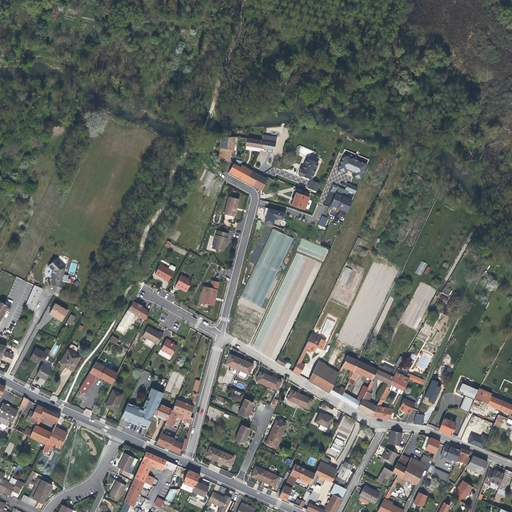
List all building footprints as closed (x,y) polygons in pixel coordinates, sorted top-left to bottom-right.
[(265,149),(268,149),(271,150),(274,150),(276,143),(270,142),(271,137),(262,135),(261,141),(260,148),(261,148),(265,149)] [(233,150),(233,147),(234,137),(222,136),(219,161),(230,162),(231,152),(231,149),(233,150)] [(247,139),(245,146),(260,148),(261,141),(247,139)] [(360,180),(367,164),(344,155),(337,170),(345,173),(346,170),(350,171),(354,173),(353,177),(360,180)] [(318,163),(307,158),(303,166),(302,169),(301,169),(298,175),(311,180),(318,163)] [(245,182),(251,171),(241,165),(240,168),(235,165),(233,164),(228,172),(237,177),(245,182)] [(203,185),(209,187),(215,174),(209,171),(203,185)] [(259,175),(251,171),(245,182),(253,186),(259,175)] [(267,179),(259,175),(253,186),(261,190),(267,179)] [(316,191),(319,183),(311,180),(307,188),(316,191)] [(354,194),(357,187),(347,183),(344,189),(354,194)] [(293,199),(291,205),(299,208),(305,210),(309,197),(308,197),(303,195),(295,192),(293,199)] [(347,212),(352,200),(336,193),(333,199),(331,205),(347,212)] [(224,214),(234,216),(236,210),(235,209),(236,206),(237,206),(239,199),(238,199),(230,197),(228,197),(224,214)] [(284,218),(285,213),(265,207),(263,215),(266,216),(266,218),(264,222),(272,225),(274,221),(277,218),(281,219),(284,218)] [(328,218),(322,216),(319,225),(325,227),(328,218)] [(271,228),(242,298),(263,306),(291,237),(271,228)] [(228,233),(217,230),(212,248),(222,250),(224,243),(225,243),(228,233)] [(63,274),(65,268),(56,258),(48,266),(53,271),(51,278),(53,278),(51,284),(56,286),(62,287),(64,281),(69,283),(70,279),(67,278),(68,277),(67,275),(63,274)] [(421,261),(416,273),(422,276),(427,264),(421,261)] [(168,282),(174,271),(168,268),(160,264),(155,274),(159,276),(160,275),(165,278),(164,279),(168,282)] [(346,267),(338,283),(345,286),(353,270),(346,267)] [(181,275),(175,286),(179,288),(179,286),(186,291),(192,281),(181,275)] [(207,287),(217,289),(218,282),(211,281),(211,283),(208,282),(207,287)] [(32,312),(42,289),(34,285),(24,309),(32,312)] [(216,292),(217,289),(207,287),(203,286),(202,292),(200,291),(198,301),(214,305),(216,295),(216,294),(216,292)] [(133,301),(128,310),(134,314),(140,317),(145,320),(146,317),(149,312),(145,309),(143,307),(141,306),(142,306),(137,303),(133,301)] [(4,304),(1,302),(0,302),(0,316),(4,309),(6,310),(8,312),(11,307),(4,304)] [(55,317),(61,321),(67,311),(55,304),(50,312),(53,314),(53,315),(55,317)] [(134,314),(128,310),(117,327),(124,331),(134,314)] [(74,316),(71,314),(66,323),(69,325),(74,316)] [(143,336),(157,344),(163,334),(160,332),(159,333),(155,330),(148,326),(143,336)] [(311,334),(308,339),(323,347),(326,341),(311,334)] [(117,344),(119,340),(112,336),(109,340),(117,344)] [(167,339),(160,350),(171,356),(177,346),(173,344),(170,342),(170,341),(167,339)] [(321,349),(323,347),(308,339),(304,347),(307,349),(312,351),(315,346),(316,347),(321,349)] [(50,354),(56,355),(59,345),(53,344),(50,354)] [(68,350),(75,354),(78,348),(71,344),(68,350)] [(298,361),(300,363),(307,349),(304,347),(298,361)] [(36,348),(30,358),(34,361),(38,363),(40,359),(41,358),(44,360),(50,350),(46,348),(44,353),(36,348)] [(75,354),(68,350),(60,362),(68,366),(68,367),(72,370),(80,357),(75,354)] [(4,351),(1,358),(5,360),(10,363),(13,355),(4,351)] [(237,369),(241,359),(236,357),(230,354),(225,364),(237,369)] [(350,370),(353,371),(358,361),(347,355),(340,370),(341,371),(343,367),(350,370)] [(288,369),(291,364),(278,357),(276,362),(284,366),(288,369)] [(241,359),(237,369),(245,373),(249,374),(253,364),(247,362),(241,359)] [(293,371),(299,375),(305,365),(300,363),(298,361),(293,371)] [(376,369),(372,367),(368,366),(358,361),(353,371),(351,377),(350,378),(356,380),(359,374),(364,376),(372,379),(373,377),(376,369)] [(99,377),(100,378),(105,367),(96,362),(90,372),(99,377)] [(339,373),(318,362),(308,381),(328,392),(333,384),(339,373)] [(38,382),(43,385),(51,370),(42,365),(36,375),(40,377),(41,377),(38,382)] [(379,365),(376,369),(378,370),(378,368),(381,369),(381,371),(385,373),(388,367),(383,365),(383,367),(379,365)] [(117,373),(105,367),(100,378),(112,384),(117,373)] [(395,372),(396,371),(393,370),(388,367),(385,373),(381,371),(381,369),(378,368),(378,370),(376,369),(373,377),(380,380),(388,384),(389,384),(395,372)] [(266,386),(271,376),(266,374),(260,371),(256,381),(266,386)] [(99,377),(90,372),(79,389),(86,393),(95,378),(97,379),(98,380),(99,377)] [(387,419),(393,409),(392,409),(388,408),(379,407),(382,400),(384,401),(389,391),(387,390),(388,388),(389,388),(391,385),(403,390),(409,379),(406,377),(395,372),(389,384),(388,384),(376,406),(371,416),(381,418),(387,419)] [(425,380),(411,374),(409,377),(424,383),(425,380)] [(271,376),(266,386),(277,390),(281,381),(277,379),(271,376)] [(423,385),(424,383),(409,377),(409,379),(423,385)] [(196,396),(200,381),(196,380),(192,392),(193,392),(192,395),(194,396),(196,396)] [(472,404),(478,391),(478,390),(468,385),(469,383),(461,380),(456,392),(467,396),(466,399),(464,398),(459,409),(468,412),(472,404)] [(170,392),(174,383),(169,381),(165,390),(170,392)] [(440,388),(431,383),(424,396),(428,398),(429,399),(428,401),(433,403),(440,388)] [(335,396),(339,388),(336,386),(336,385),(333,384),(328,392),(335,396)] [(403,390),(391,385),(389,388),(401,394),(403,390)] [(357,400),(360,402),(366,391),(368,388),(363,386),(357,400)] [(343,392),(345,389),(340,387),(339,388),(335,396),(340,398),(343,392)] [(478,391),(490,396),(491,392),(479,387),(478,391)] [(163,393),(152,388),(143,408),(144,408),(143,411),(139,409),(139,408),(132,405),(126,420),(137,424),(147,428),(163,393)] [(110,408),(115,410),(122,395),(113,390),(106,405),(110,408)] [(298,404),(302,395),(298,393),(291,390),(287,399),(298,404)] [(369,393),(366,391),(360,402),(357,409),(371,416),(376,406),(368,402),(371,394),(369,393)] [(484,409),(485,409),(486,406),(487,404),(490,406),(510,414),(511,409),(511,405),(495,398),(490,396),(478,391),(472,404),(484,409)] [(357,409),(360,402),(357,400),(343,392),(340,398),(357,409)] [(302,395),(298,404),(309,409),(313,399),(307,397),(302,395)] [(24,409),(28,400),(23,397),(19,407),(24,409)] [(178,400),(176,399),(172,410),(178,412),(185,415),(190,417),(192,411),(193,406),(191,405),(178,400)] [(241,406),(250,410),(252,407),(253,403),(244,399),(241,406)] [(405,412),(410,414),(414,404),(404,399),(399,408),(406,411),(405,412)] [(0,416),(1,417),(9,420),(12,422),(18,410),(11,407),(2,403),(0,408),(0,416)] [(126,420),(132,405),(128,403),(121,417),(126,420)] [(160,417),(167,420),(171,410),(159,404),(154,414),(160,417)] [(483,412),(484,409),(472,404),(471,407),(483,412)] [(43,408),(38,405),(35,410),(33,413),(30,411),(26,420),(35,425),(37,420),(38,420),(39,419),(41,414),(43,408)] [(250,410),(241,406),(238,414),(247,418),(249,414),(250,410)] [(47,409),(43,408),(41,414),(49,417),(51,411),(47,409)] [(172,426),(176,416),(183,419),(183,418),(185,415),(178,412),(172,410),(171,410),(167,420),(165,423),(171,426),(172,426)] [(60,416),(60,415),(52,412),(51,411),(49,417),(41,414),(39,419),(41,420),(42,418),(56,424),(60,416)] [(320,424),(328,427),(332,418),(326,415),(320,412),(315,422),(320,424)] [(413,423),(423,425),(424,415),(416,414),(415,417),(413,423)] [(182,420),(191,424),(193,418),(190,417),(185,415),(183,418),(183,419),(182,420)] [(0,421),(7,425),(9,420),(1,417),(0,418),(0,421)] [(444,418),(438,430),(450,436),(455,423),(444,418)] [(46,444),(51,433),(38,426),(41,420),(39,419),(38,420),(37,420),(35,425),(33,430),(30,436),(30,437),(46,444)] [(271,432),(281,436),(284,437),(286,433),(283,432),(286,424),(281,422),(279,421),(276,420),(274,425),(271,432)] [(238,432),(247,436),(249,432),(250,429),(241,425),(238,432)] [(61,430),(55,426),(51,433),(46,444),(43,451),(47,453),(50,446),(52,447),(54,444),(60,447),(67,432),(61,430)] [(30,436),(33,430),(27,427),(24,433),(30,436)] [(402,433),(392,431),(390,439),(389,443),(399,446),(402,433)] [(247,436),(238,432),(235,440),(244,444),(245,440),(247,436)] [(281,436),(271,432),(268,437),(266,444),(276,448),(281,436)] [(169,449),(174,438),(161,433),(156,444),(163,447),(169,449)] [(484,449),(489,437),(483,435),(481,438),(481,439),(479,439),(480,438),(471,434),(468,443),(484,449)] [(177,437),(175,436),(174,438),(169,449),(175,452),(181,454),(184,453),(187,439),(184,438),(183,444),(175,441),(177,437)] [(426,449),(431,438),(427,436),(422,448),(426,449)] [(339,452),(344,442),(336,438),(331,448),(339,452)] [(431,438),(426,449),(435,453),(440,442),(434,439),(431,438)] [(440,456),(445,458),(449,448),(449,446),(447,445),(445,446),(440,456)] [(217,462),(222,451),(210,446),(206,456),(212,459),(217,462)] [(383,455),(382,458),(392,463),(397,454),(387,448),(383,455)] [(452,449),(449,448),(445,458),(449,460),(451,459),(456,461),(461,451),(454,448),(453,450),(452,449)] [(461,451),(457,460),(468,464),(473,455),(474,453),(468,451),(461,448),(461,451)] [(222,451),(217,462),(223,464),(229,467),(234,457),(222,451)] [(124,502),(130,505),(132,506),(143,481),(145,482),(151,485),(154,478),(148,475),(146,474),(150,463),(162,468),(163,466),(165,460),(156,456),(146,452),(145,453),(133,482),(124,502)] [(122,469),(130,473),(134,465),(131,464),(134,458),(124,453),(120,461),(117,467),(122,469)] [(406,467),(407,464),(410,459),(402,454),(397,463),(406,467)] [(424,455),(420,462),(426,465),(424,469),(427,470),(432,459),(424,455)] [(468,464),(465,468),(482,475),(487,461),(480,458),(473,455),(468,464)] [(315,474),(311,481),(314,482),(316,483),(319,476),(330,481),(336,469),(327,464),(329,459),(323,456),(322,458),(315,474)] [(423,472),(424,469),(426,465),(420,462),(419,463),(410,459),(407,464),(423,472)] [(161,470),(162,468),(150,463),(146,474),(148,475),(151,466),(161,470)] [(171,463),(168,469),(174,471),(177,465),(171,463)] [(397,463),(392,472),(393,472),(397,474),(401,476),(406,467),(397,463)] [(297,478),(301,480),(306,469),(295,464),(290,474),(297,478)] [(336,479),(343,483),(345,480),(347,481),(348,480),(352,473),(352,472),(350,471),(351,468),(344,464),(342,467),(341,466),(338,472),(339,473),(336,479)] [(407,464),(406,467),(401,476),(407,479),(416,484),(423,472),(407,464)] [(253,470),(251,475),(251,476),(256,478),(263,481),(267,471),(255,466),(253,470)] [(391,477),(393,472),(392,472),(384,467),(377,481),(380,483),(385,474),(391,477)] [(450,475),(434,468),(431,475),(447,482),(450,475)] [(128,479),(130,473),(122,469),(119,475),(128,479)] [(315,474),(306,469),(301,480),(310,484),(311,481),(315,474)] [(499,485),(504,473),(499,471),(498,472),(494,471),(489,469),(483,482),(489,484),(490,481),(499,485)] [(504,495),(511,474),(511,471),(506,469),(504,473),(499,485),(498,489),(501,490),(500,494),(504,495)] [(200,475),(188,470),(183,483),(186,484),(184,488),(192,491),(197,482),(199,477),(200,475)] [(279,477),(267,471),(263,481),(269,484),(274,486),(279,477)] [(290,474),(288,479),(291,481),(289,485),(292,486),(297,478),(290,474)] [(404,486),(407,479),(401,476),(397,474),(387,493),(391,495),(397,483),(404,486)] [(8,482),(15,485),(17,480),(11,477),(8,482)] [(31,480),(30,482),(35,485),(38,486),(42,480),(38,478),(35,483),(31,480)] [(8,482),(2,479),(0,483),(0,491),(3,493),(8,482)] [(291,481),(288,479),(279,497),(285,500),(287,497),(291,490),(292,486),(289,485),(291,481)] [(24,483),(17,480),(15,485),(12,491),(15,492),(19,494),(23,486),(24,483)] [(42,480),(38,486),(51,492),(52,489),(50,488),(51,487),(52,485),(42,480)] [(119,500),(126,485),(116,480),(113,487),(109,495),(119,500)] [(472,487),(462,480),(454,493),(463,499),(467,493),(468,493),(472,487)] [(134,507),(145,482),(143,481),(132,506),(134,507)] [(306,502),(312,487),(311,487),(314,482),(311,481),(310,484),(302,500),(306,502)] [(12,491),(15,485),(8,482),(3,493),(10,496),(12,491)] [(204,485),(197,482),(192,491),(198,494),(196,496),(203,499),(209,488),(204,485)] [(346,489),(335,483),(330,493),(333,494),(342,499),(346,489)] [(359,496),(360,496),(369,501),(374,503),(379,493),(370,488),(365,485),(359,496)] [(38,486),(35,492),(46,497),(47,496),(47,494),(49,495),(51,492),(38,486)] [(166,501),(173,502),(175,490),(169,488),(166,501)] [(501,490),(498,489),(492,505),(499,508),(504,495),(500,494),(501,490)] [(32,499),(35,500),(38,502),(43,504),(43,503),(44,503),(45,501),(44,500),(45,499),(46,497),(35,492),(32,499)] [(221,496),(212,492),(205,506),(209,508),(212,503),(220,507),(217,511),(224,511),(230,501),(224,498),(221,496)] [(413,502),(421,506),(426,496),(418,492),(413,502)] [(342,499),(333,494),(324,510),(328,511),(332,505),(337,508),(342,499)] [(164,500),(158,497),(154,504),(161,507),(164,500)] [(388,500),(385,498),(381,505),(389,509),(391,504),(392,502),(388,500)] [(445,511),(449,505),(441,501),(435,511),(445,511)] [(126,511),(130,505),(124,502),(119,511),(126,511)] [(237,511),(253,511),(254,510),(244,506),(245,504),(242,502),(237,511)] [(334,511),(337,508),(332,505),(328,511),(324,510),(309,503),(306,510),(312,511),(334,511)]
